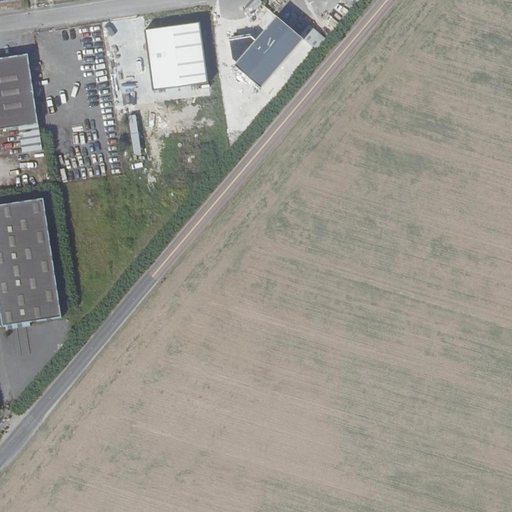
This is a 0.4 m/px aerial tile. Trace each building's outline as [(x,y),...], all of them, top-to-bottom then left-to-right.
[(330,15),(325,20),(335,29),(340,23),(330,15)] [(261,87),(302,38),(277,16),(235,65),(261,87)] [(199,23),(145,30),(153,89),(207,82),(199,23)] [(318,51),(328,40),(310,24),(300,35),(318,51)] [(39,150),(22,54),(0,57),(0,127),(14,125),(19,153),(39,150)] [(37,198),(0,204),(0,319),(1,324),(58,314),(37,198)]
